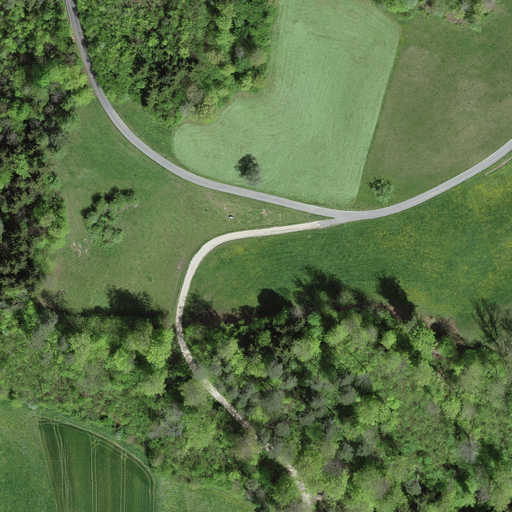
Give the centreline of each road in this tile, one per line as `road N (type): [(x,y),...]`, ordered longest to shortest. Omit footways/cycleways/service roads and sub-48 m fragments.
road 1 (track): [(354,217),(216,240),(191,271),(179,312),(181,345),(195,369),(309,490)]
road 2 (track): [(354,217),(207,184),(155,157),(119,125),(97,90),(70,0)]
